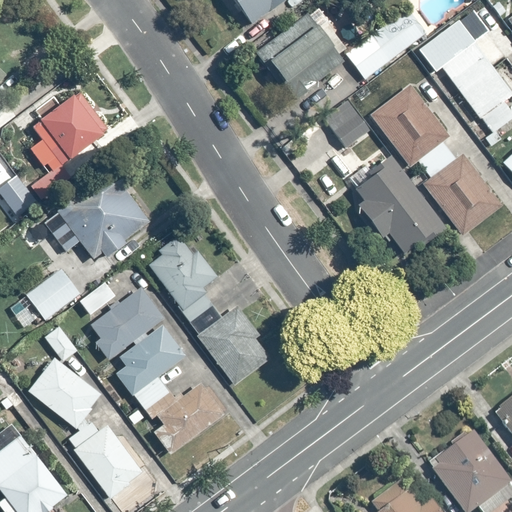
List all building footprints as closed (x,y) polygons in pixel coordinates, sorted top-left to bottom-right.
[(282,0),(227,0),(248,27),(282,0)] [(423,35),(404,11),(344,56),(362,80),(423,35)] [(511,111),(504,101),(511,97),(455,19),(414,50),(432,74),(439,68),(478,121),(480,119),(491,134),(511,118),(511,111)] [(306,30),(299,20),(254,54),(277,84),(327,47),(312,26),(306,30)] [(416,162),(442,140),(448,135),(409,85),(368,117),(408,168),(416,162)] [(54,167),(99,133),(97,130),(103,125),(78,91),(71,96),(69,92),(35,117),(41,126),(33,132),(39,140),(27,148),(46,174),(29,186),(40,200),(65,182),(54,167)] [(370,134),(345,102),(322,120),(347,153),(370,134)] [(428,178),(455,157),(442,140),(416,162),(428,178)] [(511,150),(498,164),(511,177),(511,150)] [(360,200),(352,206),(377,237),(382,233),(401,256),(413,246),(418,253),(445,231),(384,154),(373,163),(377,168),(351,189),(360,200)] [(455,157),(428,178),(419,185),(460,236),(499,206),(459,155),(459,154),(455,157)] [(110,173),(42,224),(63,253),(75,243),(89,261),(99,254),(104,260),(124,245),(122,242),(147,223),(110,173)] [(15,178),(2,188),(7,195),(0,200),(0,201),(8,212),(15,207),(24,218),(38,207),(15,178)] [(188,322),(209,305),(199,290),(204,287),(212,299),(226,289),(188,235),(147,264),(188,322)] [(73,298),(78,294),(61,272),(59,274),(57,272),(25,297),(43,321),(73,298)] [(98,277),(78,294),(73,298),(88,317),(113,297),(98,277)] [(161,319),(133,282),(114,297),(118,302),(87,325),(99,340),(93,344),(106,360),(161,319)] [(218,317),(197,335),(235,388),(272,362),(255,338),(261,333),(239,303),(218,317)] [(209,305),(188,322),(197,335),(218,317),(209,305)] [(154,417),(159,424),(149,432),(166,455),(219,415),(189,375),(167,391),(156,377),(183,357),(160,325),(117,357),(124,367),(113,374),(148,421),(154,417)] [(76,350),(57,327),(43,338),(61,362),(76,350)] [(99,396),(52,359),(26,392),(73,429),(99,396)] [(511,392),(495,405),(508,423),(503,428),(511,440),(511,392)] [(0,511),(51,511),(48,507),(63,495),(9,425),(0,431),(0,497),(1,498),(0,499),(0,511)] [(139,473),(105,426),(71,451),(106,498),(139,473)] [(491,511),(511,496),(511,487),(469,429),(424,462),(460,511),(468,511),(476,506),(479,511),(491,511)] [(420,506),(399,479),(370,501),(375,508),(369,511),(439,511),(429,499),(420,506)]
